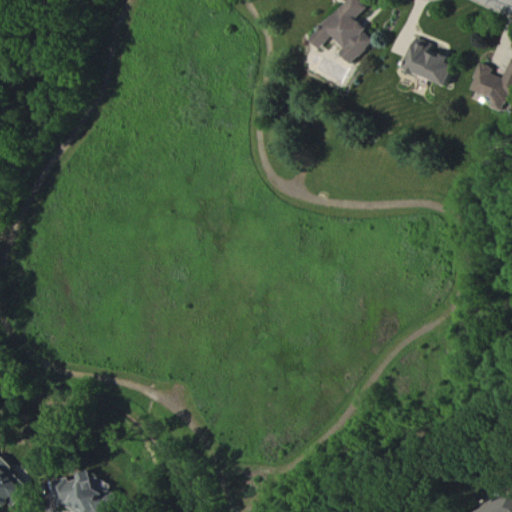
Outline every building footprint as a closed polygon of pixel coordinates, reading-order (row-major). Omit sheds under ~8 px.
[(328,51),(342,37),(353,50),(349,53),(360,65),(382,44),(373,34),(376,31),(365,20),(375,10),(366,0),(358,0),(317,39),(328,51)] [(463,67),(456,65),(457,60),(438,53),(440,47),(424,40),(412,72),(455,88),(463,67)] [(511,77),(511,80),(499,76),(501,70),(487,65),(478,93),(501,101),(498,109),(510,113),(511,105),(511,77)] [(0,496),(24,508),(36,482),(0,465),(0,496)] [(88,511),(119,511),(127,499),(118,493),(117,495),(93,480),(88,487),(83,483),(71,501),(88,511)] [(511,511),(511,502),(490,511),(511,511)]
